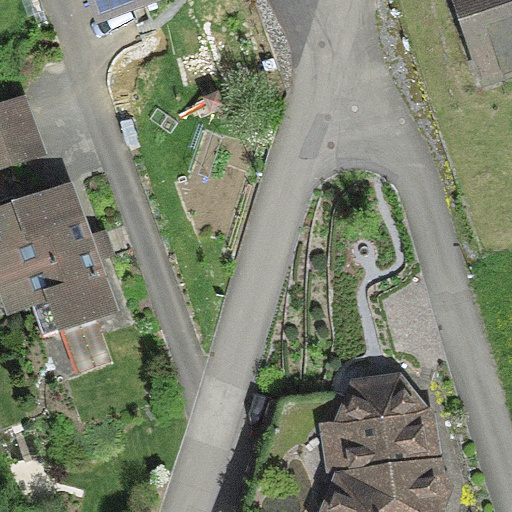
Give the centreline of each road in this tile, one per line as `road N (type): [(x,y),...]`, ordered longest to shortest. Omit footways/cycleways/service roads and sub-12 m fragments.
road 1 (residential): [(334,54),(414,189),(510,511)]
road 2 (residential): [(334,54),(192,511)]
